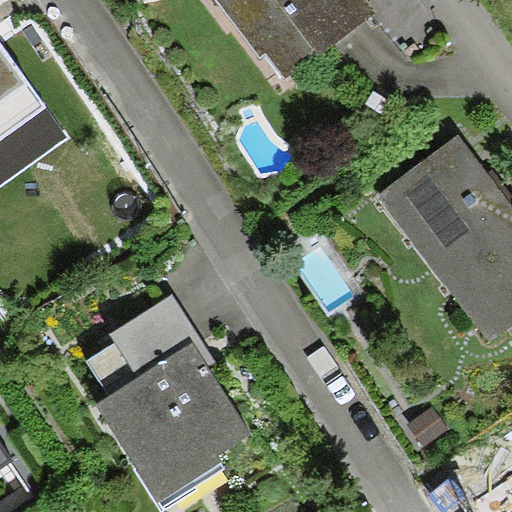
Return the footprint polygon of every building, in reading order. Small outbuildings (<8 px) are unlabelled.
[(374,14),(363,0),(216,0),(259,58),(266,53),(285,79),(374,14)] [(0,186),(67,139),(0,45),(0,186)] [(511,202),(460,134),(375,198),(487,344),(509,328),(511,332),(511,202)] [(172,293),(110,333),(116,342),(88,360),(112,398),(98,406),(163,507),(229,465),(222,454),(253,435),(209,366),(216,361),(172,293)] [(0,465),(11,458),(0,441),(0,465)] [(511,511),(511,473),(469,502),(475,511),(511,511)]
